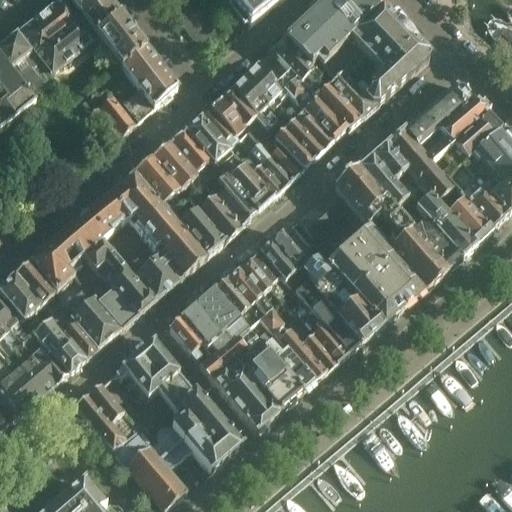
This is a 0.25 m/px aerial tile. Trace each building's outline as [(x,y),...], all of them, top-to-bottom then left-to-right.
[(65,0),(65,1),(94,40),(118,21),(105,5),(101,0),(65,0)] [(251,29),(271,12),(286,0),(236,0),(232,3),(232,2),(229,5),(231,7),(247,28),(249,31),(251,29)] [(332,0),(329,4),(310,21),(341,53),(378,17),(377,16),(378,15),(377,14),(376,14),(361,0),(332,0)] [(65,1),(18,38),(50,80),(97,44),(94,40),(65,1)] [(378,17),(341,53),(323,71),(336,85),(340,81),(343,83),(363,65),(379,81),(397,65),(413,50),(392,30),(391,30),(378,17)] [(116,77),(120,73),(144,54),(143,53),(142,54),(138,48),(139,47),(121,24),(120,23),(119,21),(118,21),(94,40),(97,44),(114,66),(110,69),(116,77)] [(310,21),(296,34),(321,61),(316,65),(321,70),(322,70),(323,71),(341,53),(310,21)] [(296,34),(284,46),(309,73),(312,69),(317,75),(321,70),(316,65),(321,61),(296,34)] [(17,40),(0,53),(0,66),(30,106),(53,88),(17,40)] [(271,59),(288,77),(314,104),(320,98),(315,94),(322,87),(309,73),(284,46),(283,46),(271,58),(272,58),(271,59)] [(428,65),(413,50),(397,65),(379,81),(368,92),(372,96),(363,104),(373,115),(428,65)] [(120,73),(132,89),(138,96),(122,108),(137,128),(152,115),(152,116),(155,114),(154,113),(159,108),(160,109),(168,102),(168,101),(173,96),(174,96),(176,95),(174,92),(173,93),(144,56),(145,55),(144,54),(120,73)] [(30,106),(0,66),(0,138),(15,126),(20,132),(39,117),(30,106)] [(256,72),(247,81),(243,85),(267,112),(276,103),(280,108),(283,104),(273,93),(274,91),(274,90),(273,91),(256,72)] [(288,77),(274,90),(274,91),(273,93),(283,104),(287,101),(294,109),(297,111),(302,117),(315,105),(314,104),(288,77)] [(360,127),(373,115),(363,104),(343,83),(340,81),(336,85),(328,93),(360,127)] [(258,121),(267,112),(243,85),(230,98),(264,135),(274,126),(267,119),(261,124),(258,121)] [(347,138),(360,127),(328,93),(322,87),(315,94),(320,98),(314,104),(315,105),(345,136),(347,138)] [(455,91),(403,136),(418,153),(471,108),(455,91)] [(120,143),(134,131),(112,103),(105,109),(96,98),(89,103),(120,143)] [(230,98),(220,107),(247,136),(258,148),(270,161),(280,152),(264,135),(230,98)] [(120,143),(89,103),(86,99),(78,105),(91,120),(84,125),(107,155),(120,143)] [(332,149),(345,136),(315,105),(302,117),(332,149)] [(220,107),(210,116),(237,146),(247,136),(220,107)] [(471,108),(418,153),(431,169),(442,160),(486,124),(480,118),(475,113),(471,108)] [(332,149),(302,117),(297,111),(287,120),(293,126),(322,158),(332,149)] [(210,116),(200,124),(227,154),(237,146),(210,116)] [(209,167),(212,171),(229,157),(227,154),(200,124),(184,138),(209,167)] [(499,137),(486,124),(442,160),(455,175),(470,161),(499,137)] [(303,176),(312,168),(283,135),(274,126),(264,135),(280,152),(303,176)] [(312,168),(314,166),(322,158),(293,126),(283,135),(312,168)] [(395,143),(386,151),(407,176),(430,203),(435,209),(441,204),(447,199),(453,194),(431,169),(418,153),(403,136),(395,143)] [(511,151),(499,137),(470,161),(477,169),(480,167),(488,177),(511,156),(511,151)] [(184,138),(168,152),(193,181),(204,172),(209,167),(184,138)] [(283,195),(293,186),(270,161),(258,148),(248,157),(283,195)] [(385,151),(371,163),(394,189),(407,176),(386,151),(385,151)] [(168,152),(151,166),(180,200),(190,192),(196,199),(203,193),(193,181),(168,152)] [(280,152),(270,161),(293,186),(303,176),(280,152)] [(486,179),(499,194),(511,182),(511,156),(488,177),(486,179)] [(272,204),(283,195),(248,157),(238,167),(272,204)] [(272,204),(238,167),(233,161),(216,176),(220,181),(226,176),(229,178),(223,183),(256,220),(272,204)] [(357,176),(357,177),(393,218),(407,205),(394,189),(371,163),(357,176)] [(151,166),(133,180),(171,224),(179,218),(171,209),(180,200),(151,166)] [(447,279),(403,229),(402,228),(393,218),(357,177),(334,196),(351,214),(424,298),(443,282),(447,279)] [(133,180),(107,201),(127,225),(180,287),(194,275),(206,265),(171,224),(133,180)] [(511,182),(499,194),(490,202),(508,223),(511,217),(511,182)] [(223,199),(215,206),(239,235),(249,226),(256,220),(223,183),(215,190),(223,199)] [(491,239),(508,223),(490,202),(476,187),(459,202),(491,239)] [(475,254),(491,239),(459,202),(453,194),(447,199),(451,203),(454,201),(458,206),(449,214),(441,204),(435,209),(475,254)] [(334,196),(325,203),(341,222),(344,220),(351,214),(334,196)] [(83,262),(100,247),(127,225),(107,201),(74,229),(48,251),(68,275),(83,262)] [(204,208),(195,217),(223,250),(239,235),(215,206),(211,202),(204,208)] [(341,222),(325,203),(316,211),(332,230),(341,222)] [(461,267),(475,254),(435,209),(430,203),(416,215),(425,226),(461,267)] [(206,265),(223,250),(195,217),(188,210),(179,218),(171,224),(206,265)] [(332,230),(316,211),(307,218),(323,238),(332,230)] [(354,249),(328,271),(381,334),(409,311),(424,298),(369,236),(363,229),(351,214),(344,220),(350,227),(356,235),(362,242),(354,249)] [(307,218),(297,226),(314,246),(323,238),(307,218)] [(447,279),(461,267),(425,226),(419,232),(410,223),(403,229),(447,279)] [(154,309),(170,295),(180,287),(127,225),(100,247),(154,309)] [(0,248),(13,237),(14,237),(4,226),(0,230),(0,248)] [(288,243),(294,251),(301,245),(295,237),(288,243)] [(282,240),(271,249),(298,280),(308,271),(282,240)] [(120,337),(154,309),(100,247),(83,262),(112,297),(97,309),(120,337)] [(271,249),(260,258),(285,289),(294,299),(306,289),(303,286),(299,289),(293,283),(298,280),(271,249)] [(48,251),(28,268),(55,300),(65,291),(65,290),(74,282),(68,275),(48,251)] [(260,258),(248,268),(270,294),(274,298),(285,289),(260,258)] [(319,262),(308,271),(298,280),(293,283),(299,289),(303,286),(306,289),(359,352),(381,334),(328,271),(319,262)] [(248,268),(237,278),(259,304),(270,294),(248,268)] [(25,271),(13,282),(40,313),(52,302),(25,271)] [(263,309),(259,304),(237,278),(226,287),(250,316),(253,313),(264,325),(271,319),(263,309)] [(13,282),(0,293),(0,302),(20,327),(22,329),(40,313),(13,282)] [(226,287),(214,297),(247,337),(248,338),(260,328),(250,316),(226,287)] [(347,362),(359,352),(306,289),(294,299),(302,308),(347,362)] [(214,297),(191,316),(222,353),(224,356),(247,337),(214,297)] [(109,347),(120,337),(97,309),(93,304),(87,309),(79,300),(73,305),(109,347)] [(0,302),(0,326),(20,350),(26,344),(15,331),(20,327),(0,302)] [(97,357),(109,347),(73,305),(67,310),(75,320),(69,324),(74,330),(97,357)] [(336,372),(347,362),(302,308),(290,318),(295,323),(336,372)] [(191,316),(184,323),(180,326),(201,351),(210,362),(222,353),(191,316)] [(313,391),(324,381),(283,333),(271,319),(264,325),(260,328),(313,391)] [(85,367),(97,357),(74,330),(70,333),(58,320),(54,324),(58,328),(55,330),(85,367)] [(324,381),(336,372),(295,323),(283,333),(324,381)] [(49,324),(31,340),(43,353),(68,382),(85,367),(55,330),(49,324)] [(0,326),(0,344),(2,343),(13,356),(20,350),(0,326)] [(180,326),(168,336),(194,368),(201,363),(195,355),(201,351),(180,326)] [(301,401),(313,391),(260,328),(248,338),(256,348),(264,357),(266,355),(275,366),(273,368),(301,401)] [(198,372),(211,388),(235,368),(245,358),(256,348),(248,338),(247,337),(224,356),(222,353),(210,362),(198,372)] [(55,392),(68,382),(43,353),(37,357),(26,344),(20,350),(55,392)] [(130,369),(115,381),(120,386),(126,381),(147,406),(156,398),(174,419),(171,422),(177,429),(171,434),(173,437),(172,437),(172,436),(172,435),(171,435),(170,434),(169,434),(168,433),(167,433),(166,433),(165,433),(164,433),(163,433),(162,433),(161,433),(160,434),(159,434),(159,435),(158,435),(158,436),(157,436),(157,437),(156,438),(156,439),(156,440),(156,441),(156,442),(156,443),(156,444),(156,445),(156,446),(157,446),(157,447),(157,448),(158,448),(158,449),(150,455),(153,458),(158,465),(168,477),(190,457),(209,479),(209,478),(211,477),(216,472),(217,472),(232,459),(231,459),(238,454),(240,452),(231,441),(231,439),(229,436),(227,437),(205,410),(205,408),(203,405),(201,406),(154,348),(130,369)] [(278,420),(301,401),(273,368),(275,366),(266,355),(264,357),(256,348),(245,358),(254,369),(243,379),(278,420)] [(0,376),(31,413),(55,392),(20,350),(13,356),(24,369),(14,378),(3,365),(0,366),(0,376)] [(255,440),(278,420),(243,379),(254,369),(245,358),(235,368),(211,388),(224,403),(224,404),(226,406),(227,406),(244,427),(246,430),(247,430),(255,440)] [(0,401),(19,423),(31,413),(0,376),(0,401)] [(100,394),(88,404),(119,440),(130,431),(101,395),(100,394)] [(0,426),(6,434),(19,423),(0,401),(0,426)] [(157,511),(169,511),(174,508),(166,498),(161,502),(153,493),(149,495),(124,465),(118,458),(121,456),(119,454),(137,439),(130,431),(119,440),(88,404),(75,414),(118,466),(157,511)] [(186,498),(158,465),(153,458),(149,454),(134,468),(129,462),(124,465),(149,495),(153,493),(161,502),(166,498),(174,508),(186,498)] [(114,511),(111,511),(110,511),(109,511),(108,511),(106,511),(103,511),(85,490),(76,497),(71,492),(55,505),(61,511),(59,511),(114,511)] [(0,510),(1,511),(11,511),(0,499),(0,510)]
